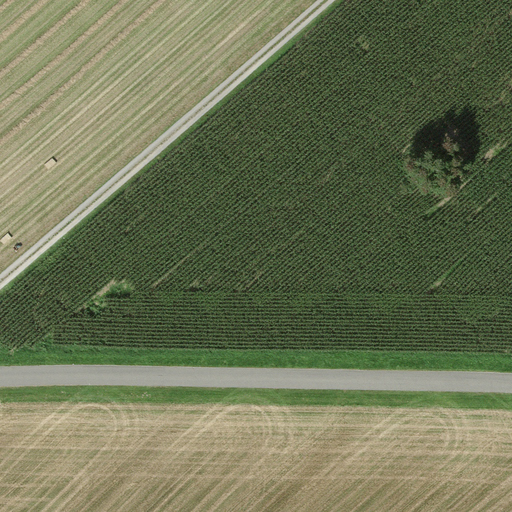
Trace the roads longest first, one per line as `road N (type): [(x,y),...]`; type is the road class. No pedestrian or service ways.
road 1 (residential): [(511,387),(0,380)]
road 2 (track): [(0,284),(325,0)]
